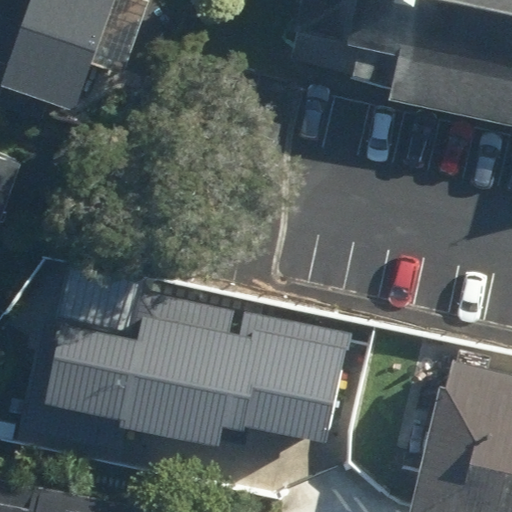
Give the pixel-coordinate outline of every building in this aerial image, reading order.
[(0,0),(0,55),(14,60),(8,78),(80,101),(94,58),(141,74),(166,0),(0,0)] [(511,0),(289,0),(279,49),(396,74),(392,93),(511,117),(511,0)] [(31,156),(0,145),(0,234),(4,236),(31,156)] [(370,362),(378,328),(160,276),(146,335),(64,315),(47,387),(214,427),(217,411),(324,436),(343,356),(370,362)] [(511,511),(511,364),(456,351),(418,508),(434,511),(511,511)] [(0,476),(0,511),(168,511),(170,503),(0,476)]
